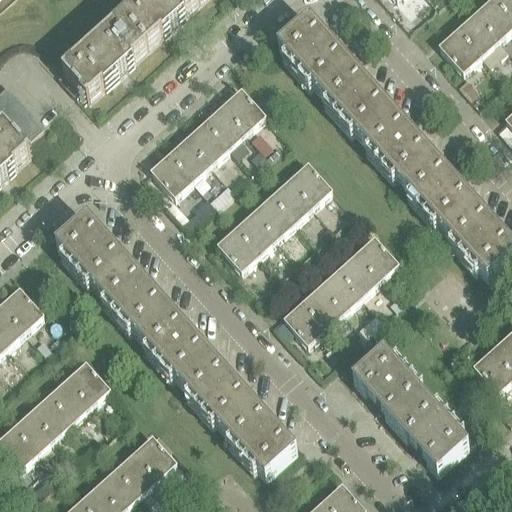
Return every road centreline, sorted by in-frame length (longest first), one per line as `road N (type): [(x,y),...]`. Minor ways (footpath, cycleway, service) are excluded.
road 1 (residential): [(408,511),(103,171)]
road 2 (residential): [(511,196),(341,0)]
road 3 (residential): [(103,171),(290,0)]
road 4 (residential): [(0,265),(103,171)]
